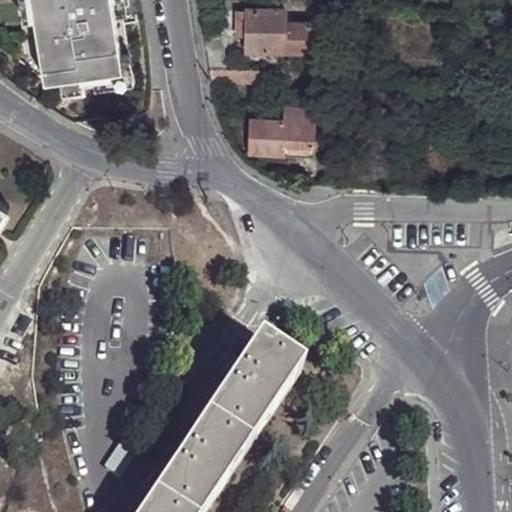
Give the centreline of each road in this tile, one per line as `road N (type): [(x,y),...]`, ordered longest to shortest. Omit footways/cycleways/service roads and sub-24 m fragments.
road 1 (residential): [(117,511),(307,242)]
road 2 (residential): [(0,104),(88,155),(132,170),(225,178)]
road 3 (residential): [(286,220),(359,208),(511,210)]
road 4 (residential): [(296,511),(413,346)]
road 5 (residential): [(225,178),(205,149),(180,62),(173,0)]
road 6 (residential): [(413,346),(457,402),(475,462),(478,511)]
road 7 (residential): [(307,242),(413,346)]
